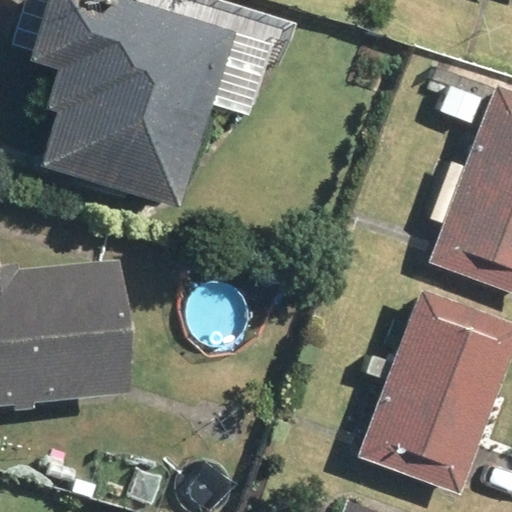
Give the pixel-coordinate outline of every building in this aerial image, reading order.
[(223,31),(126,0),(31,0),(14,56),(44,66),(31,105),(42,109),(26,161),(167,205),(223,31)] [(511,92),(483,82),(418,261),(511,295),(511,92)] [(107,257),(0,266),(0,400),(119,389),(107,257)] [(511,322),(409,285),(347,454),(449,491),(511,322)] [(378,511),(338,497),(332,511),(378,511)]
